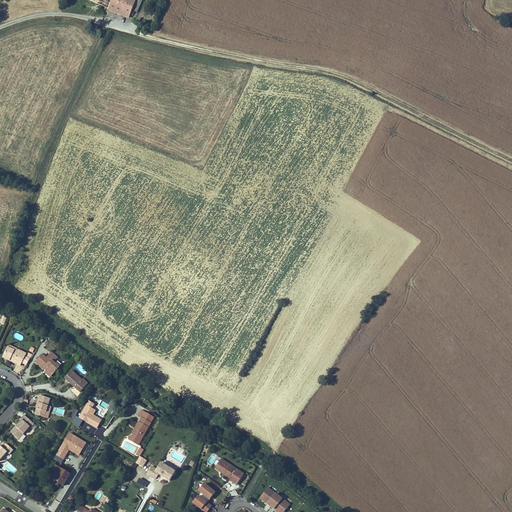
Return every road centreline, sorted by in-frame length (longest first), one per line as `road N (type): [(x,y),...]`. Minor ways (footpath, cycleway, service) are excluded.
road 1 (track): [(6,294),(166,397),(279,455),(342,511)]
road 2 (track): [(115,23),(38,188),(6,294)]
road 3 (unclassified): [(0,28),(42,13),(74,13),(265,61)]
road 4 (track): [(265,61),(344,75),(511,158)]
